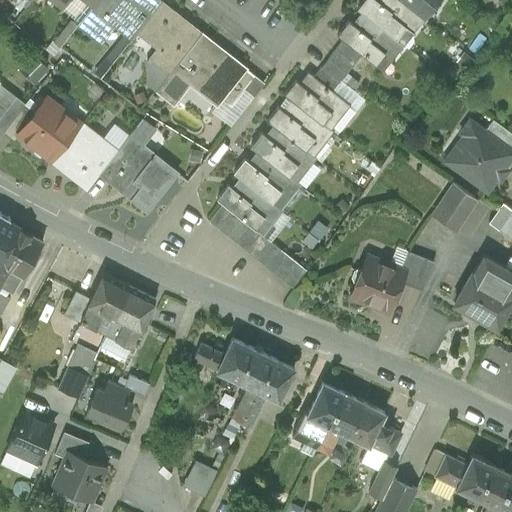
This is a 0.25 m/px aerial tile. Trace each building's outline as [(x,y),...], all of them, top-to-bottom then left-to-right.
[(160,1),(159,0),(96,0),(93,4),(77,24),(95,37),(108,20),(131,38),(137,31),(160,1)] [(416,12),(401,0),(363,0),(357,8),(363,13),(395,38),(403,27),(408,31),(420,16),(423,19),(424,18),(416,11),(416,12)] [(401,0),(416,12),(416,11),(424,1),(429,5),(432,0),(401,0)] [(200,32),(160,1),(137,31),(157,47),(150,56),(169,71),(200,32)] [(395,38),(363,13),(354,25),(347,20),(336,34),(342,39),(361,54),(383,70),(384,69),(376,63),(384,54),(388,57),(399,43),(402,45),(403,44),(395,38)] [(245,66),(200,32),(169,71),(156,89),(173,101),(188,82),(217,103),(225,92),(244,67),(245,66)] [(361,54),(342,39),(335,48),(354,63),(361,54)] [(354,63),(335,48),(327,57),(347,73),(354,63)] [(150,56),(145,63),(147,82),(156,89),(169,71),(150,56)] [(347,73),(327,57),(320,67),(339,82),(347,73)] [(38,81),(45,65),(32,59),(25,75),(38,81)] [(244,67),(225,92),(235,100),(245,88),(255,75),(244,67)] [(339,82),(320,67),(313,76),(332,91),(339,82)] [(313,76),(307,71),(306,72),(309,74),(301,84),(294,79),(284,93),(292,100),(322,123),(322,122),(329,113),(334,117),(345,103),(348,106),(349,105),(332,91),(313,76)] [(263,82),(255,75),(245,88),(253,94),(263,82)] [(0,88),(0,116),(13,99),(0,88)] [(13,99),(0,116),(0,125),(5,129),(23,107),(13,99)] [(322,123),(292,100),(284,111),(274,103),(263,117),(272,124),(272,123),(305,149),(312,140),(317,143),(328,129),(332,132),(333,130),(322,122),(322,123)] [(56,118),(39,105),(32,114),(17,133),(18,134),(52,160),(81,123),(64,109),(56,118)] [(23,107),(5,129),(15,138),(18,134),(17,133),(32,114),(23,107)] [(154,130),(140,119),(128,135),(142,145),(154,130)] [(484,130),(469,119),(460,132),(464,136),(458,144),(460,149),(451,162),(446,158),(444,160),(486,191),(511,155),(511,150),(484,130)] [(511,148),(511,133),(492,119),(484,130),(511,150),(511,148)] [(116,150),(81,123),(52,160),(87,188),(99,173),(114,152),(116,150)] [(305,149),(272,123),(272,124),(263,135),(257,130),(246,144),(255,150),(288,176),(288,175),(295,166),(300,170),(311,156),(314,158),(316,157),(305,149)] [(142,145),(128,135),(116,150),(114,152),(126,161),(110,181),(146,209),(175,171),(142,145)] [(288,176),(255,150),(246,161),(240,156),(229,169),(238,176),(271,202),(278,192),(283,196),(294,182),(298,185),(299,183),(288,175),(288,176)] [(114,152),(99,173),(110,181),(126,161),(114,152)] [(271,202),(238,176),(230,187),(223,182),(212,195),(222,203),(231,210),(240,218),(250,225),(259,232),(262,234),(263,233),(255,227),(262,219),(266,222),(277,208),(280,211),(282,210),(271,202)] [(453,182),(431,215),(454,230),(476,198),(453,182)] [(231,210),(222,203),(208,220),(217,228),(231,210)] [(231,210),(217,228),(227,235),(240,218),(231,210)] [(511,229),(511,210),(498,229),(507,236),(511,229)] [(0,261),(18,228),(0,218),(0,261)] [(240,218),(227,235),(236,242),(250,225),(240,218)] [(250,225),(236,242),(245,250),(259,232),(250,225)] [(41,241),(18,228),(0,261),(0,286),(12,294),(21,276),(41,241)] [(259,232),(245,250),(255,257),(268,240),(262,234),(259,232)] [(268,240),(255,257),(264,265),(278,247),(268,240)] [(287,255),(278,247),(264,265),(273,272),(287,255)] [(433,261),(407,250),(399,269),(404,271),(405,272),(401,282),(421,290),(433,261)] [(511,271),(482,254),(471,273),(471,272),(454,303),(495,327),(511,297),(511,271)] [(287,255),(273,272),(282,279),(296,262),(287,255)] [(366,256),(365,256),(361,268),(359,267),(354,269),(351,276),(353,281),(355,282),(349,296),(350,297),(371,305),(372,305),(372,304),(388,310),(390,310),(401,282),(405,272),(404,271),(399,269),(366,256)] [(296,262),(282,279),(292,287),(306,269),(296,262)] [(128,287),(102,274),(89,298),(78,320),(105,334),(113,319),(114,320),(128,287)] [(154,301),(128,287),(114,320),(122,324),(115,338),(131,346),(154,301)] [(89,298),(75,291),(63,312),(78,320),(89,298)] [(0,314),(9,297),(0,292),(0,314)] [(232,337),(224,354),(200,343),(193,358),(216,369),(216,370),(237,380),(252,347),(232,337)] [(252,347),(237,380),(247,385),(256,390),(273,357),(252,347)] [(294,367),(273,357),(256,390),(266,394),(278,400),(294,367)] [(88,376),(66,366),(56,388),(78,398),(88,376)] [(149,384),(129,375),(123,387),(130,390),(144,396),(149,384)] [(123,387),(107,380),(102,391),(125,401),(130,390),(123,387)] [(322,382),(303,420),(300,418),(291,436),(303,442),(299,450),(312,456),(316,448),(327,424),(343,392),(322,382)] [(247,385),(231,417),(241,421),(256,390),(247,385)] [(102,391),(96,388),(86,413),(122,428),(132,404),(125,401),(102,391)] [(256,390),(241,421),(250,426),(266,394),(256,390)] [(363,402),(343,392),(327,424),(338,430),(347,434),(363,402)] [(384,412),(363,402),(347,434),(368,444),(390,454),(401,433),(379,422),(384,412)] [(53,425),(23,412),(12,437),(7,448),(37,461),(53,425)] [(327,424),(316,448),(327,453),(338,430),(327,424)] [(88,442),(63,432),(54,453),(65,458),(68,451),(82,457),(88,442)] [(82,457),(68,451),(65,458),(54,485),(90,501),(104,466),(82,457)] [(471,454),(466,465),(445,454),(434,476),(456,486),(456,487),(477,497),(492,465),(471,454)] [(179,483),(202,494),(214,468),(191,457),(179,483)] [(511,474),(492,465),(477,497),(485,502),(497,507),(511,474)] [(511,511),(511,474),(497,507),(506,511),(511,511)] [(403,511),(415,488),(392,477),(374,511),(403,511)] [(485,502),(480,511),(494,511),(497,507),(485,502)]
